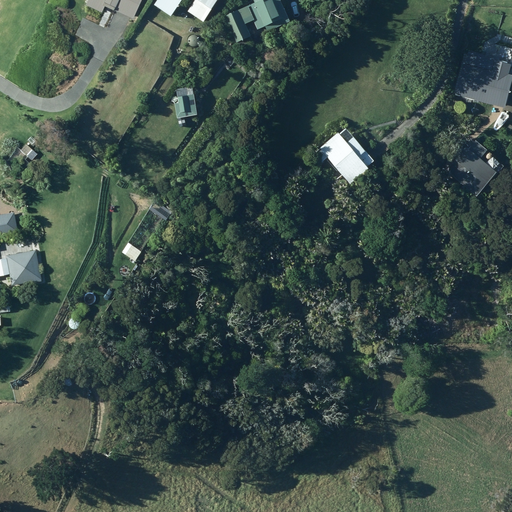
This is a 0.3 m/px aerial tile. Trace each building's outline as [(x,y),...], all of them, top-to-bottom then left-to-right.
[(105,7),(134,21),(143,0),(86,0),(82,11),(99,19),(105,7)] [(159,0),(156,5),(173,16),(183,0),(159,0)] [(196,0),(189,12),(205,22),(219,0),(196,0)] [(226,16),(238,42),(252,36),(247,24),(255,20),(260,30),(267,27),(270,32),(293,22),(282,0),(254,0),(256,3),(226,16)] [(508,108),(511,93),(511,75),(510,75),(511,68),(511,64),(496,60),(496,63),(469,56),(467,63),(465,62),(456,94),(508,108)] [(175,100),(179,122),(200,119),(196,97),(175,100)] [(376,161),(347,129),(341,134),(339,132),(314,155),(322,164),(329,157),(354,185),(372,169),(370,167),(376,161)] [(449,171),(481,197),(500,173),(483,159),(489,151),(478,142),(472,149),(468,146),(449,171)] [(21,150),(31,160),(36,154),(26,145),(21,150)] [(0,275),(9,274),(12,285),(25,283),(41,281),(35,251),(6,256),(6,259),(0,260),(0,235),(17,232),(13,213),(0,215),(0,275)] [(12,253),(15,253),(18,250),(18,247),(15,244),(12,245),(9,247),(10,250),(12,253)] [(144,256),(129,244),(122,254),(137,265),(144,256)] [(82,305),(75,316),(81,320),(88,310),(82,305)]
